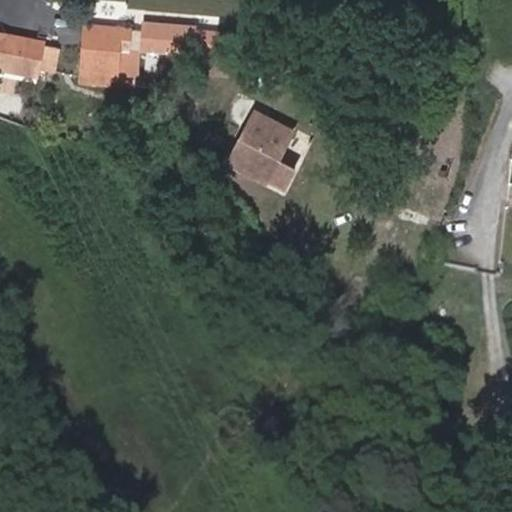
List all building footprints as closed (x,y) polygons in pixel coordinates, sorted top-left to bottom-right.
[(214,54),(216,22),(143,17),(141,49),(214,54)] [(57,66),(62,43),(45,39),(46,33),(0,24),(0,62),(32,69),(41,62),(57,66)] [(128,80),(137,34),(94,24),(83,71),(128,80)] [(295,68),(275,67),(277,92),(295,91),(295,68)] [(269,180),(289,135),(253,118),(233,164),(269,180)]
